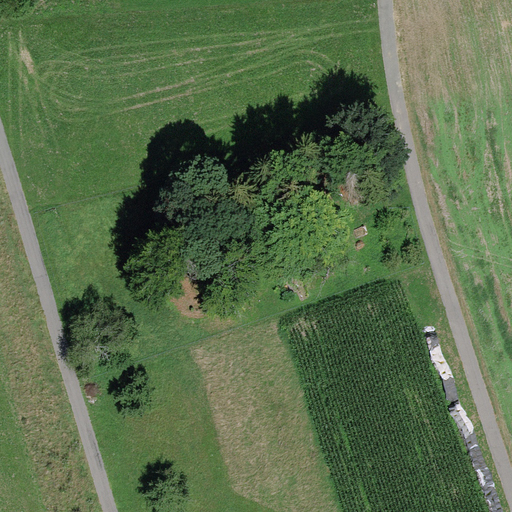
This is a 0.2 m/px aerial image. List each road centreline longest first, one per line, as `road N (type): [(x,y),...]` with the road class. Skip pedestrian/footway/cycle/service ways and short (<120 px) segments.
road 1 (residential): [(511,493),(421,210),(386,0)]
road 2 (residential): [(107,511),(0,145)]
